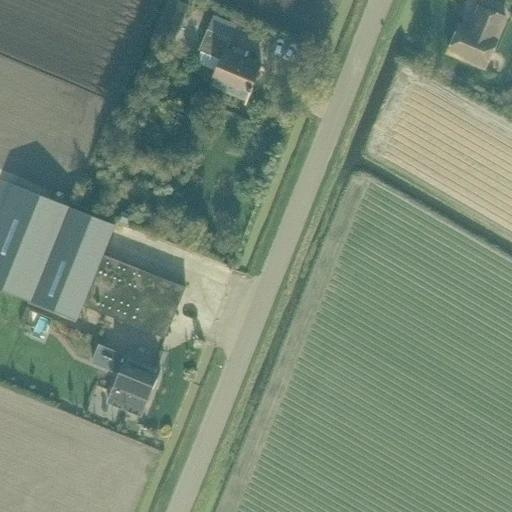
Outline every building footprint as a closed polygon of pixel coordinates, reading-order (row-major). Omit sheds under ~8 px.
[(174,43),(190,6),(176,0),(169,0),(154,34),(174,43)] [(447,54),(487,71),(500,40),(498,40),(508,17),(479,5),(470,27),(460,23),(447,54)] [(208,30),(199,51),(222,61),(222,62),(212,85),(249,100),(264,67),(227,51),(231,39),(208,30)] [(131,138),(131,139),(131,140),(131,141),(131,142),(131,143),(132,144),(132,145),(133,146),(133,147),(134,148),(135,148),(136,149),(137,150),(138,150),(139,151),(140,151),(141,151),(142,151),(143,151),(144,151),(145,151),(146,150),(147,150),(148,150),(149,149),(150,148),(151,148),(151,147),(152,146),(153,145),(153,144),(153,143),(154,142),(154,141),(154,140),(154,139),(154,138),(154,137),(154,136),(153,135),(153,134),(152,133),(151,132),(151,131),(150,130),(149,130),(148,129),(147,129),(146,128),(145,128),(144,128),(143,128),(142,128),(141,128),(140,128),(139,128),(138,128),(137,129),(136,130),(135,130),(134,131),(133,132),(133,133),(132,134),(131,135),(131,136),(131,137),(131,138)] [(105,257),(117,226),(13,184),(0,217),(0,289),(79,321),(85,306),(166,338),(186,288),(105,257)] [(111,213),(122,208),(120,203),(109,207),(111,213)] [(124,213),(120,222),(131,227),(135,217),(124,213)] [(150,213),(147,222),(156,226),(160,216),(150,213)] [(100,346),(93,363),(120,374),(109,402),(142,415),(162,372),(100,346)]
